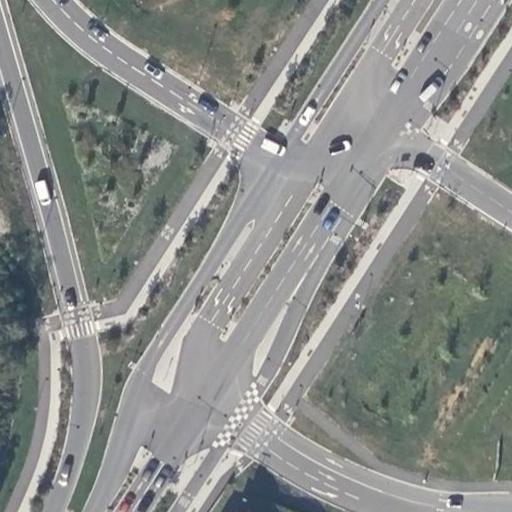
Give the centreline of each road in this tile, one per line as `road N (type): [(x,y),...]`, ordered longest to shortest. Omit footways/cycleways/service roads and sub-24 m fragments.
road 1 (trunk): [(0,38),(85,358),(85,399),(52,511)]
road 2 (primary): [(277,163),(150,361),(94,511)]
road 3 (primary): [(209,399),(384,135)]
road 4 (trunk): [(52,0),(105,49),(277,163)]
road 5 (primary): [(312,168),(209,323),(209,399)]
road 6 (primary): [(383,0),(277,163)]
road 7 (primary): [(384,135),(472,0)]
road 8 (trunk): [(384,135),(511,211)]
road 9 (primary): [(131,511),(209,399)]
road 10 (primary): [(417,0),(350,110)]
